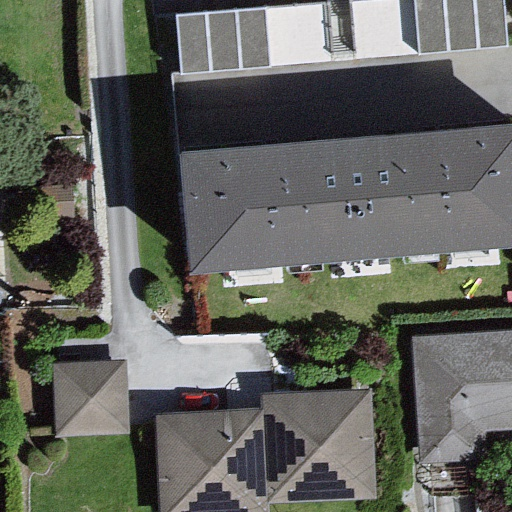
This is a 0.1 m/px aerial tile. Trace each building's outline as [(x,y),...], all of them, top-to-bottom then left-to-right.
[(173,0),(176,57),(508,41),(506,0),(173,0)] [(511,132),(147,150),(153,267),(511,243),(511,132)] [(511,326),(410,332),(417,458),(474,454),(472,422),(511,419),(511,326)] [(122,371),(43,371),(48,443),(128,443),(122,371)] [(249,403),(252,417),(257,511),(341,511),(372,511),(362,395),(249,403)] [(257,511),(252,417),(143,417),(150,511),(257,511)]
